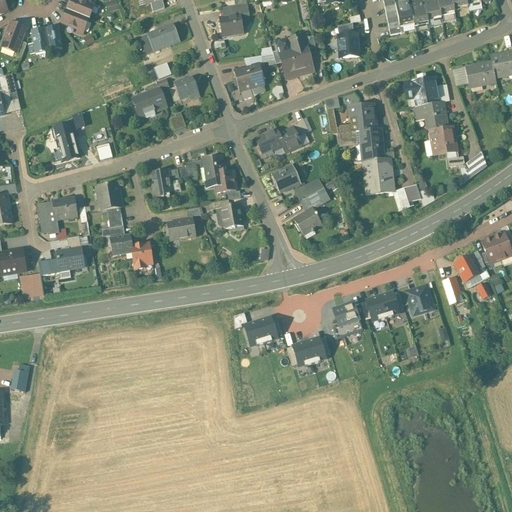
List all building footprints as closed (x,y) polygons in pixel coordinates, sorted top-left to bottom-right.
[(93,7),(76,0),(72,0),(68,11),(88,19),(93,7)] [(437,0),(423,0),(424,2),(428,20),(441,18),(441,15),(437,0)] [(454,10),(452,0),(437,0),(441,15),(455,13),(454,10)] [(466,0),(452,0),(454,10),(468,7),(467,5),(466,0)] [(424,2),(410,5),(414,23),(414,25),(428,23),(428,20),(424,2)] [(410,3),(396,5),(396,6),(397,12),(398,18),(399,23),(400,26),(414,23),(410,5),(410,3)] [(244,5),(231,7),(233,18),(240,17),(245,16),(244,5)] [(88,19),(68,11),(63,23),(83,32),(88,19)] [(233,18),(220,20),(222,37),(243,34),(240,17),(233,18)] [(26,29),(11,24),(3,45),(17,50),(18,50),(21,42),(26,29)] [(353,25),(338,28),(339,37),(354,36),(353,25)] [(59,27),(52,29),(47,29),(51,52),(63,50),(59,27)] [(172,27),(140,39),(146,56),(179,43),(172,27)] [(49,52),(45,30),(34,32),(38,54),(49,52)] [(339,37),(340,59),(360,58),(358,36),(354,36),(339,37)] [(314,39),(304,41),(307,52),(308,52),(316,50),(314,39)] [(304,41),(291,45),(293,51),(280,55),(279,55),(282,64),(285,76),(312,69),(308,52),(307,52),(304,41)] [(21,42),(18,50),(17,50),(15,57),(21,59),(27,44),(21,42)] [(279,52),(273,54),(273,56),(275,62),(276,66),(282,64),(279,55),(280,55),(279,52)] [(511,53),(503,55),(503,56),(491,59),(491,58),(492,64),(495,79),(511,75),(511,53)] [(492,64),(475,67),(475,66),(465,68),(466,69),(469,85),(470,89),(496,84),(495,79),(492,64)] [(259,65),(252,67),(252,68),(247,69),(252,90),(265,86),(259,65)] [(167,66),(155,70),(160,82),(171,77),(167,66)] [(247,69),(241,71),(241,70),(234,72),(240,93),(252,90),(247,69)] [(312,69),(285,76),(287,82),(314,75),(312,69)] [(466,69),(455,71),(458,87),(469,85),(466,69)] [(13,75),(0,78),(0,80),(3,95),(10,94),(12,102),(19,100),(13,75)] [(185,82),(184,80),(174,84),(177,92),(172,95),(175,103),(180,101),(181,101),(199,94),(193,79),(185,82)] [(434,80),(405,85),(408,100),(416,99),(418,108),(439,104),(434,80)] [(166,81),(157,84),(145,89),(147,95),(159,90),(160,91),(169,87),(166,81)] [(147,95),(133,101),(138,113),(143,111),(146,119),(156,116),(155,113),(166,108),(160,91),(159,90),(147,95)] [(418,108),(416,108),(418,122),(426,121),(428,132),(430,131),(448,128),(444,104),(439,104),(418,108)] [(374,106),(349,109),(350,118),(356,117),(358,133),(360,133),(377,131),(374,106)] [(334,110),(327,111),(329,123),(337,121),(334,110)] [(82,114),(74,117),(79,136),(87,134),(82,114)] [(170,118),(175,131),(187,127),(181,114),(170,118)] [(303,120),(291,126),(293,129),(297,138),(309,133),(303,120)] [(337,121),(329,123),(331,136),(339,135),(337,121)] [(448,128),(430,131),(431,142),(436,141),(439,156),(458,152),(453,127),(448,128)] [(293,129),(278,135),(284,147),(287,154),(301,147),(297,138),(293,129)] [(377,131),(360,133),(363,163),(364,163),(385,161),(382,130),(377,131)] [(276,131),(256,140),(263,156),(284,147),(278,135),(276,131)] [(58,141),(61,154),(55,155),(58,164),(80,158),(75,137),(58,141)] [(222,158),(203,161),(204,170),(207,169),(209,182),(215,181),(225,180),(225,175),(222,158)] [(465,165),(464,158),(448,160),(449,168),(465,165)] [(385,161),(364,163),(364,164),(366,163),(367,172),(370,171),(373,195),(367,195),(367,196),(394,193),(391,160),(385,161)] [(193,164),(185,165),(186,169),(189,177),(194,177),(193,164)] [(186,169),(177,170),(178,172),(179,179),(179,181),(190,180),(189,177),(186,169)] [(292,169),(273,178),(280,194),(299,185),(297,180),(303,177),(300,171),(294,174),(292,169)] [(169,172),(151,175),(156,199),(173,196),(171,181),(170,173),(169,172)] [(178,172),(170,173),(171,181),(179,179),(178,172)] [(233,173),(225,175),(225,180),(215,181),(216,187),(219,189),(220,194),(230,192),(235,191),(236,191),(233,173)] [(118,185),(99,188),(101,201),(99,202),(101,211),(122,208),(118,185)] [(310,186),(301,190),(305,197),(310,195),(308,191),(311,189),(310,186)] [(417,187),(404,191),(407,200),(400,202),(403,210),(413,206),(412,203),(421,200),(417,187)] [(235,191),(230,192),(230,194),(228,194),(229,201),(241,199),(240,192),(236,193),(235,191)] [(7,194),(0,195),(0,225),(12,223),(7,194)] [(314,195),(303,202),(307,209),(318,201),(314,195)] [(76,199),(54,203),(54,204),(57,220),(58,220),(78,217),(76,199)] [(229,201),(211,204),(212,211),(222,209),(230,207),(229,201)] [(54,204),(40,206),(44,233),(59,231),(58,220),(57,220),(54,204)] [(230,207),(222,209),(225,230),(243,227),(240,206),(230,207)] [(85,208),(80,209),(82,224),(88,223),(85,208)] [(199,209),(187,211),(188,218),(201,216),(199,209)] [(314,211),(295,222),(303,236),(312,231),(312,232),(321,227),(317,219),(318,218),(314,211)] [(121,214),(108,216),(111,229),(121,228),(123,227),(121,214)] [(193,221),(168,225),(170,240),(179,239),(179,240),(196,238),(193,221)] [(111,229),(102,231),(103,237),(122,234),(121,228),(111,229)] [(504,234),(496,238),(495,236),(492,237),(501,261),(511,256),(511,254),(509,248),(504,234)] [(131,237),(111,240),(114,257),(133,254),(134,254),(133,248),(131,237)] [(490,240),(482,243),(490,265),(501,261),(492,237),(489,238),(490,240)] [(79,238),(68,239),(70,250),(81,248),(79,238)] [(149,245),(133,248),(134,254),(133,254),(133,258),(135,271),(146,269),(145,266),(152,265),(149,245)] [(70,250),(57,252),(59,269),(67,267),(68,269),(83,267),(82,257),(84,257),(82,248),(81,248),(70,250)] [(2,255),(0,254),(0,262),(2,276),(26,273),(23,251),(2,255)] [(478,253),(470,257),(475,265),(482,261),(478,253)] [(470,257),(455,265),(465,283),(480,276),(475,265),(470,257)] [(41,275),(28,277),(31,299),(32,301),(44,299),(41,275)] [(28,277),(20,278),(24,300),(31,299),(28,277)] [(458,304),(457,295),(461,295),(457,277),(443,280),(448,306),(458,304)] [(485,285),(478,288),(484,300),(491,296),(485,285)] [(403,307),(410,305),(406,293),(410,292),(408,286),(397,290),(398,292),(403,307)] [(413,316),(433,310),(426,287),(410,292),(406,293),(410,305),(413,316)] [(398,292),(393,294),(398,311),(404,309),(403,307),(398,292)] [(383,295),(379,296),(385,316),(392,313),(393,316),(399,314),(398,311),(393,294),(392,293),(383,296),(383,295)] [(375,299),(366,302),(371,319),(372,322),(378,321),(377,318),(385,316),(379,296),(375,297),(375,299)] [(366,302),(360,304),(365,321),(371,319),(366,302)] [(353,305),(333,312),(339,328),(359,322),(353,305)] [(271,317),(257,321),(264,344),(278,339),(271,317)] [(257,321),(243,326),(250,348),(264,344),(257,321)] [(446,328),(439,329),(443,342),(449,340),(446,328)] [(325,338),(319,340),(325,357),(330,355),(325,338)] [(310,340),(305,342),(311,361),(319,359),(320,362),(326,360),(325,357),(319,340),(319,339),(310,342),(310,340)] [(302,344),(293,347),(293,348),(298,365),(299,368),(305,366),(304,363),(311,361),(305,342),(301,343),(302,344)] [(407,349),(410,359),(419,356),(416,346),(407,349)] [(293,348),(287,350),(292,367),(298,365),(293,348)] [(29,374),(14,371),(11,390),(25,392),(29,374)]
